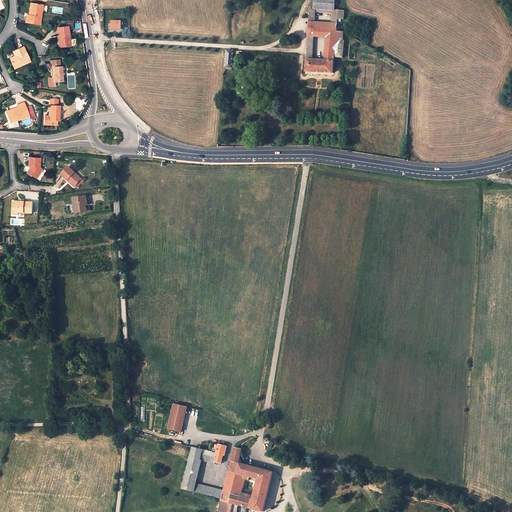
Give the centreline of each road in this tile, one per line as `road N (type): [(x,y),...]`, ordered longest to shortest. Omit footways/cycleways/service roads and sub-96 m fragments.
road 1 (secondary): [(511,161),(441,173),(308,155),(219,156)]
road 2 (track): [(127,425),(118,214)]
road 3 (track): [(127,425),(181,438),(231,438),(262,428)]
road 4 (track): [(0,423),(127,425)]
